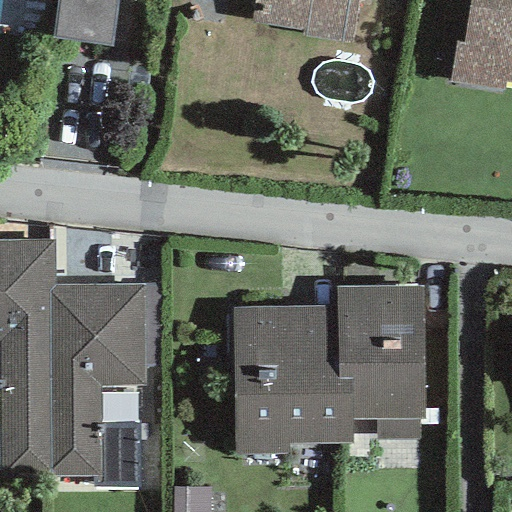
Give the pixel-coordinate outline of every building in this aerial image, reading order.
[(55,0),(52,27),(113,35),(117,0),(55,0)] [(245,0),(247,20),(353,32),(358,0),(245,0)] [(511,0),(465,0),(452,73),(511,84),(511,0)] [(55,234),(0,234),(0,470),(100,470),(99,380),(146,380),(145,278),(55,279),(55,234)] [(335,301),(234,302),(236,446),(288,445),(288,437),(353,435),(353,411),(425,410),(423,278),(335,279),(335,301)]
